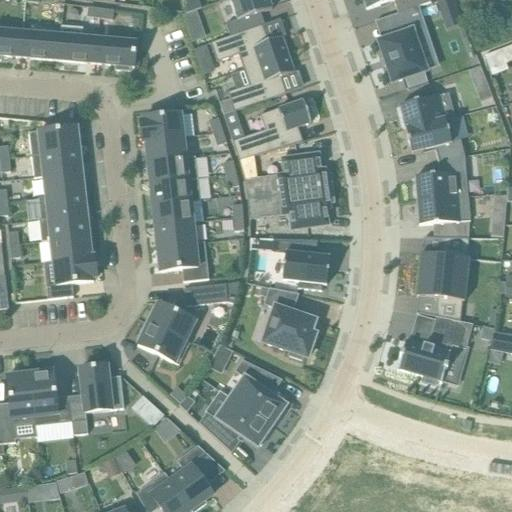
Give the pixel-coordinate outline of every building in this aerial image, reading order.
[(238,22),(226,26),(230,38),(253,30),(249,19),(272,11),(271,6),(275,4),(273,0),(231,0),(230,1),(238,22)] [(362,0),(367,11),(393,2),(398,15),(418,8),(431,4),(429,0),(362,0)] [(451,0),(443,0),(436,3),(440,16),(456,11),(451,0)] [(88,9),(87,19),(99,20),(101,10),(88,9)] [(379,42),(377,43),(378,45),(379,46),(391,83),(391,84),(392,86),(394,85),(394,84),(425,74),(427,74),(426,72),(412,33),(424,29),(417,9),(390,18),(397,37),(381,42),(379,43),(379,42)] [(101,10),(99,20),(112,22),(114,12),(101,10)] [(196,13),(183,18),(186,27),(199,23),(196,13)] [(230,38),(210,45),(217,64),(239,56),(244,72),(288,57),(282,39),(268,43),(266,38),(262,27),(253,30),(230,38)] [(61,38),(59,63),(96,66),(98,41),(82,40),(83,30),(62,28),(62,34),(61,38)] [(23,35),(21,60),(59,63),(61,38),(62,34),(40,32),(40,36),(23,35)] [(0,33),(0,61),(1,62),(1,58),(21,60),(23,35),(0,33)] [(98,41),(96,66),(115,68),(115,72),(129,73),(129,69),(134,69),(136,45),(98,41)] [(205,47),(194,51),(197,61),(209,57),(205,47)] [(499,52),(484,58),(492,76),(507,71),(505,65),(499,52)] [(249,87),(228,95),(230,102),(234,113),(286,95),(280,79),(294,75),(288,57),(244,72),(249,87)] [(449,95),(399,108),(405,131),(450,120),(450,121),(455,120),(449,95)] [(230,102),(219,105),(223,117),(234,113),(230,102)] [(265,132),(233,143),(238,159),(239,163),(249,159),(303,144),(298,129),(311,125),(303,102),(277,111),(259,117),(265,132)] [(143,124),(140,124),(142,145),(145,144),(145,143),(183,139),(180,116),(143,120),(143,124)] [(218,120),(209,123),(213,136),(222,133),(218,120)] [(450,120),(405,131),(411,155),(435,150),(438,163),(465,159),(460,142),(456,143),(450,121),(450,120)] [(76,129),(29,135),(32,158),(79,153),(76,129)] [(222,133),(213,136),(217,148),(227,145),(222,133)] [(183,139),(145,143),(145,144),(148,165),(185,161),(185,160),(183,139)] [(0,148),(0,161),(9,161),(8,148),(0,148)] [(79,153),(32,158),(34,183),(44,182),(43,179),(81,174),(79,153)] [(284,176),(244,182),(248,201),(332,190),(330,175),(325,176),(325,171),(321,171),(319,156),(282,160),(284,176)] [(185,161),(148,165),(150,186),(197,181),(195,159),(185,160),(185,161)] [(439,177),(415,178),(417,203),(468,199),(465,159),(438,163),(439,177)] [(9,161),(0,161),(0,167),(1,175),(11,174),(9,161)] [(233,163),(223,165),(226,178),(236,175),(233,163)] [(81,174),(43,179),(44,182),(46,199),(46,200),(84,196),(81,174)] [(236,175),(226,178),(229,190),(239,188),(236,175)] [(197,181),(150,186),(153,208),(190,204),(200,203),(197,181)] [(332,190),(248,201),(249,221),(290,216),(292,232),(328,227),(326,211),(330,210),(329,205),(334,205),(332,190)] [(46,199),(39,200),(41,221),(41,222),(86,217),(84,196),(46,200),(46,199)] [(493,213),(505,214),(506,198),(494,198),(493,213)] [(468,199),(417,203),(419,228),(433,227),(443,226),(444,240),(445,240),(468,240),(470,224),(468,199)] [(8,204),(0,205),(0,218),(9,217),(8,204)] [(190,204),(153,208),(155,229),(192,225),(190,204)] [(242,207),(232,207),(233,220),(243,220),(242,207)] [(41,221),(39,222),(41,246),(51,245),(51,243),(89,239),(86,217),(41,222),(41,221)] [(243,220),(233,220),(234,233),(244,233),(243,220)] [(192,225),(155,229),(157,251),(195,246),(192,225)] [(18,234),(8,235),(9,248),(19,247),(18,234)] [(89,239),(51,243),(51,245),(53,264),(53,265),(91,260),(91,259),(89,239)] [(419,277),(416,299),(418,299),(439,301),(437,319),(436,319),(436,320),(460,324),(460,322),(459,322),(461,303),(464,304),(466,282),(468,261),(465,260),(467,242),(468,242),(468,240),(445,240),(444,253),(443,258),(423,256),(421,256),(419,277)] [(285,255),(282,282),(298,284),(298,290),(322,293),(322,287),(326,287),(329,259),(316,258),(317,243),(290,242),(288,255),(285,254),(285,255)] [(195,246),(157,251),(160,274),(182,272),(183,284),(209,281),(208,269),(205,244),(195,246)] [(19,247),(9,248),(11,261),(21,259),(19,247)] [(53,264),(44,265),(48,302),(73,299),(72,286),(94,284),(93,280),(96,279),(94,259),(91,259),(91,260),(53,265),(53,264)] [(226,286),(184,291),(186,308),(228,304),(233,305),(238,285),(226,286)] [(274,310),(262,345),(290,354),(288,358),(302,362),(303,358),(308,360),(316,336),(311,335),(312,333),(315,323),(293,315),(293,313),(299,296),(269,290),(264,306),(274,310)] [(0,298),(0,311),(8,311),(8,310),(8,306),(7,297),(0,298)] [(153,310),(145,325),(185,344),(185,343),(186,341),(195,323),(158,305),(157,307),(158,307),(156,310),(156,311),(153,310)] [(401,359),(397,373),(398,373),(399,372),(423,379),(422,383),(435,387),(437,383),(440,384),(440,385),(441,385),(441,384),(445,372),(447,373),(448,368),(446,367),(452,348),(465,352),(466,349),(473,327),(460,324),(436,320),(435,322),(428,348),(423,347),(423,348),(409,344),(407,343),(407,342),(406,342),(402,355),(400,354),(399,359),(401,359)] [(138,346),(138,347),(179,367),(189,345),(185,343),(185,344),(145,325),(138,341),(141,342),(139,346),(138,346)] [(511,337),(494,334),(490,352),(511,356),(511,337)] [(213,369),(228,374),(235,350),(220,346),(213,369)] [(245,380),(231,401),(271,428),(272,426),(275,428),(286,412),(283,411),(285,408),(273,400),(268,397),(271,393),(274,395),(274,394),(282,382),(242,363),(235,374),(245,380)] [(82,397),(69,399),(72,424),(86,423),(86,415),(112,412),(124,411),(120,378),(112,379),(108,380),(107,368),(79,371),(82,397)] [(47,371),(29,373),(35,424),(36,428),(72,424),(69,399),(56,400),(53,373),(52,373),(52,374),(47,374),(47,371)] [(0,406),(0,447),(3,447),(5,446),(15,445),(15,444),(13,426),(32,424),(35,424),(29,373),(12,375),(13,378),(8,379),(8,378),(6,379),(9,405),(0,406)] [(177,389),(170,396),(180,405),(187,398),(177,389)] [(207,414),(199,425),(232,455),(240,443),(238,442),(240,438),(245,441),(257,449),(258,446),(261,448),(271,433),(269,431),(271,428),(231,401),(217,421),(207,414)] [(170,483),(169,483),(189,511),(191,511),(197,511),(207,505),(205,502),(212,497),(205,487),(201,481),(218,468),(224,474),(225,473),(198,448),(177,463),(184,473),(170,483)] [(116,460),(104,466),(112,480),(123,474),(116,460)] [(355,461),(334,490),(354,504),(351,509),(347,511),(358,511),(368,498),(387,502),(392,478),(372,474),(373,473),(355,461)] [(75,464),(66,465),(67,478),(77,477),(75,464)] [(164,475),(136,495),(145,511),(155,511),(159,509),(160,511),(189,511),(169,483),(170,483),(164,475)] [(73,479),(59,483),(63,495),(77,491),(73,479)] [(400,501),(398,511),(441,511),(446,489),(441,488),(442,484),(431,481),(430,486),(424,485),(420,506),(400,501)] [(56,486),(44,487),(47,503),(60,502),(56,486)] [(26,489),(14,491),(15,499),(16,504),(28,502),(27,497),(26,489)] [(446,489),(441,511),(464,511),(468,494),(446,489)]
